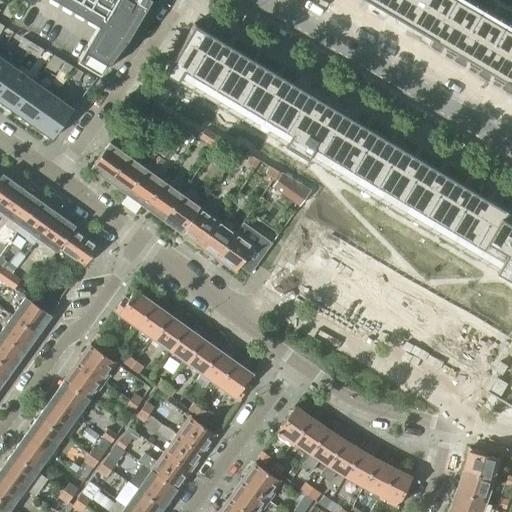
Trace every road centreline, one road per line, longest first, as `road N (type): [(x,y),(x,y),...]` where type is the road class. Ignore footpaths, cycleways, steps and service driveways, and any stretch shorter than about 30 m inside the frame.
road 1 (residential): [(465,421),(443,389),(281,295),(223,308)]
road 2 (tertiary): [(511,145),(266,0)]
road 3 (residential): [(135,245),(0,435)]
road 4 (residential): [(173,0),(45,179)]
road 5 (residential): [(297,361),(401,425),(465,421)]
road 6 (residential): [(192,511),(297,361)]
